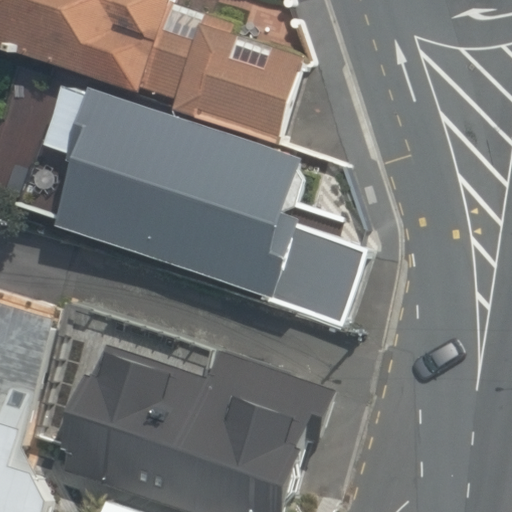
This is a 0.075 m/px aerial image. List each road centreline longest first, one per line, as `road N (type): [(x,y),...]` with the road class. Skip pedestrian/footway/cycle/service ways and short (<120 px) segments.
road 1 (tertiary): [(475,441),(425,194),(363,0)]
road 2 (tertiary): [(511,288),(475,441)]
